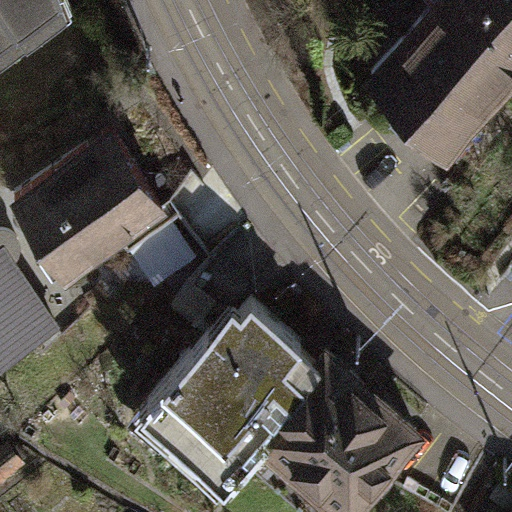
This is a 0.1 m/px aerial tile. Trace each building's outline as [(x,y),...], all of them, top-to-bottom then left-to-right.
[(0,0),(0,32),(46,0),(0,0)] [(511,0),(431,0),(369,63),(442,135),(511,65),(511,0)] [(13,187),(25,207),(36,223),(63,264),(119,228),(127,240),(168,213),(110,124),(13,187)] [(0,237),(4,244),(36,223),(25,207),(0,223),(0,237)] [(55,322),(4,244),(0,237),(0,342),(7,353),(55,322)] [(211,321),(145,391),(231,470),(250,449),(246,446),(263,428),(255,421),(316,356),(249,294),(218,328),(211,321)] [(246,446),(250,449),(318,511),(321,511),(339,494),(348,502),(416,429),(326,346),(316,356),(255,421),(263,428),(246,446)]
